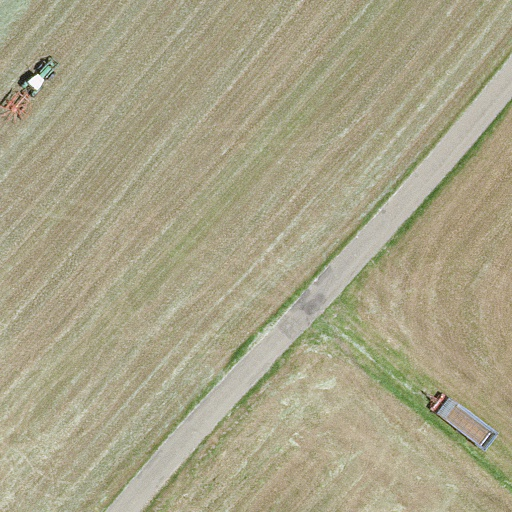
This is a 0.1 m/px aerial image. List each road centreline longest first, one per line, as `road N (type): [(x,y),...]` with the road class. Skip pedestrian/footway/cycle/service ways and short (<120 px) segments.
road 1 (unclassified): [(136,511),(511,55)]
road 2 (track): [(511,498),(294,319)]
